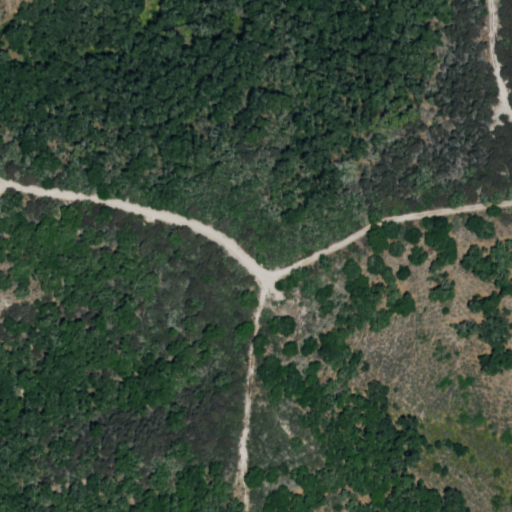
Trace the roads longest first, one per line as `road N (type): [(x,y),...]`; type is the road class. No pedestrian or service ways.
road 1 (track): [(0,180),(185,223),(229,243),(263,273),(284,271),(386,220),(511,201)]
road 2 (track): [(263,273),(241,511)]
road 3 (track): [(511,116),(493,57),(489,0)]
